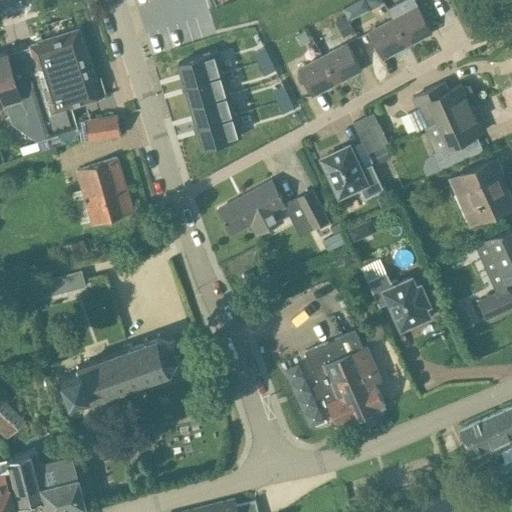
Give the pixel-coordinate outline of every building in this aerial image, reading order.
[(347,16),(349,19),(359,13),(370,8),(365,0),(358,0),(343,8),(347,16)] [(383,3),(382,0),(366,0),(371,9),(383,3)] [(404,0),(388,9),(408,46),(433,32),(414,0),(404,0)] [(383,59),(408,46),(389,11),(393,20),(369,33),(383,59)] [(343,32),(352,27),(346,17),(337,21),(343,32)] [(296,36),(301,44),(310,39),(305,31),(296,36)] [(40,74),(28,77),(37,108),(46,139),(78,129),(72,107),(98,100),(77,32),(32,45),(40,74)] [(347,44),(322,57),(337,84),(361,70),(347,44)] [(254,52),(259,63),(270,58),(265,47),(254,52)] [(213,50),(176,63),(183,84),(221,71),(213,50)] [(0,95),(5,94),(13,123),(38,141),(46,139),(37,108),(28,77),(17,81),(9,53),(0,55),(0,95)] [(312,97),(337,84),(322,57),(298,71),(312,97)] [(265,74),(275,69),(270,58),(259,63),(265,74)] [(221,71),(183,84),(190,104),(228,91),(221,71)] [(446,82),(414,96),(418,105),(419,104),(428,126),(439,121),(472,107),(471,105),(477,98),(471,85),(462,85),(462,84),(449,90),(446,82)] [(283,85),(272,90),(278,101),(289,96),(283,85)] [(228,91),(190,104),(197,125),(235,112),(228,91)] [(289,96),(278,101),(283,112),(294,107),(289,96)] [(472,107),(439,121),(450,147),(434,154),(439,167),(465,156),(459,143),(483,132),(472,107)] [(235,112),(197,125),(205,146),(242,133),(235,112)] [(374,113),(353,123),(368,154),(375,150),(386,145),(389,144),(374,113)] [(119,136),(116,117),(86,122),(89,141),(119,136)] [(381,162),(391,157),(386,145),(375,150),(381,162)] [(350,147),(323,159),(328,170),(327,170),(335,186),(336,185),(341,196),(354,190),(356,193),(362,190),(366,199),(385,190),(374,167),(362,173),(350,147)] [(423,166),(426,173),(439,167),(434,154),(427,157),(423,166)] [(133,213),(116,158),(76,171),(93,226),(133,213)] [(511,205),(511,196),(495,158),(453,177),(461,196),(468,192),(480,220),(511,205)] [(272,181),(245,196),(218,211),(231,235),(252,224),(258,235),(283,221),(277,209),(285,205),(272,181)] [(331,218),(313,186),(296,196),(306,215),(313,226),(313,227),(331,218)] [(377,198),(382,209),(392,205),(386,194),(377,198)] [(294,222),(300,233),(313,226),(306,215),(294,222)] [(373,218),(349,229),(355,241),(378,230),(373,218)] [(330,226),(333,232),(339,229),(342,228),(339,222),(330,226)] [(345,240),(339,229),(333,232),(322,238),(328,248),(345,240)] [(511,229),(487,240),(476,245),(488,272),(499,268),(505,283),(511,280),(511,229)] [(64,263),(89,257),(84,238),(60,244),(63,255),(64,263)] [(347,251),(335,255),(339,265),(350,260),(347,251)] [(64,263),(63,255),(52,258),(54,266),(64,263)] [(387,272),(368,280),(379,304),(391,299),(402,324),(406,323),(408,327),(427,319),(425,314),(429,312),(425,303),(429,301),(420,283),(416,285),(412,276),(399,282),(397,278),(391,281),(387,272)] [(40,297),(63,291),(61,284),(59,276),(36,282),(39,293),(40,297)] [(22,298),(16,279),(1,284),(6,302),(22,298)] [(258,288),(256,279),(246,281),(248,290),(258,288)] [(511,292),(509,285),(478,299),(482,308),(463,316),(468,327),(511,307),(511,292)] [(366,328),(372,343),(387,337),(381,322),(366,328)] [(364,346),(356,328),(305,350),(318,380),(314,385),(318,396),(326,396),(339,426),(386,407),(375,381),(381,379),(367,344),(364,346)] [(92,394),(89,394),(92,403),(94,401),(94,399),(104,396),(106,398),(107,397),(107,395),(118,392),(118,393),(121,393),(120,390),(130,387),(131,388),(133,388),(132,386),(142,383),(143,385),(145,384),(143,380),(156,376),(158,379),(160,378),(159,375),(169,371),(172,373),(174,371),(170,368),(176,358),(179,359),(180,357),(175,357),(171,347),(175,343),(173,341),(170,344),(159,340),(159,335),(157,335),(157,340),(149,343),(147,338),(144,340),(145,344),(133,348),(131,344),(129,345),(128,349),(80,366),(81,370),(83,369),(92,394)] [(83,369),(81,370),(61,376),(70,401),(89,394),(92,394),(83,369)] [(511,436),(511,404),(461,428),(472,454),(511,436)] [(0,417),(0,435),(4,439),(13,431),(0,417)] [(35,451),(5,459),(18,511),(74,511),(85,509),(71,457),(39,466),(35,451)] [(0,470),(0,511),(13,511),(2,470),(0,470)] [(258,511),(256,499),(236,504),(235,498),(177,511),(258,511)]
